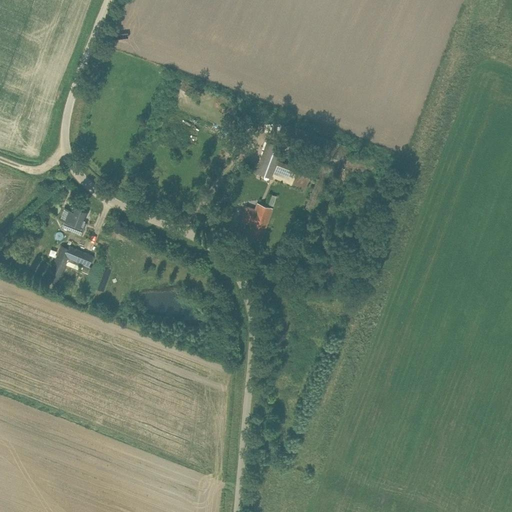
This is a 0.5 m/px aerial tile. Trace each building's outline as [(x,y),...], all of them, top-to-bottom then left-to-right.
[(185,91),(184,93),(191,96),(193,91),(187,88),(180,85),(178,88),(185,91)] [(324,195),(332,178),(337,168),(333,166),(328,176),(327,176),(330,168),(324,165),(326,162),(316,158),(309,173),(280,160),(281,158),(284,149),(267,143),(264,152),(259,164),(256,171),(271,177),(272,175),(304,188),(309,176),(318,179),(313,190),(305,207),(317,212),(324,195)] [(273,205),(276,195),(268,193),(265,203),(273,205)] [(242,221),(250,224),(246,236),(261,241),(272,208),(257,203),(255,210),(247,207),(242,221)] [(73,206),(71,210),(65,207),(60,218),(65,220),(62,226),(82,234),(87,223),(84,222),(88,212),(73,206)] [(66,264),(87,272),(92,257),(61,245),(47,279),(58,284),(66,264)]
